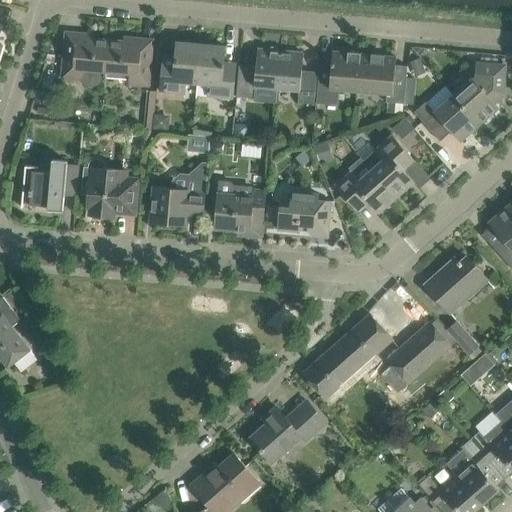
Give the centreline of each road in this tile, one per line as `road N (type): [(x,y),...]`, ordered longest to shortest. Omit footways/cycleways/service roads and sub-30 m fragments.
road 1 (residential): [(511,41),(44,8)]
road 2 (residential): [(0,247),(376,275)]
road 3 (residential): [(109,511),(376,275)]
road 4 (residential): [(376,275),(511,155)]
road 5 (residential): [(0,120),(44,8)]
